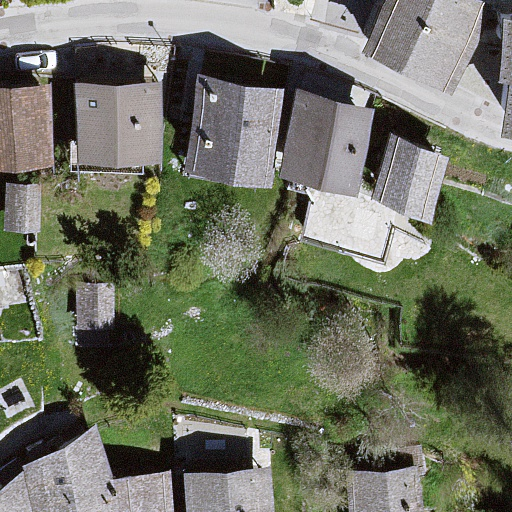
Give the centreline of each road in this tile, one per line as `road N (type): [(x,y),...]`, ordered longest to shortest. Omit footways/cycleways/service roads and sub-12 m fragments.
road 1 (residential): [(0,52),(111,27),(315,45)]
road 2 (residential): [(315,45),(511,133)]
